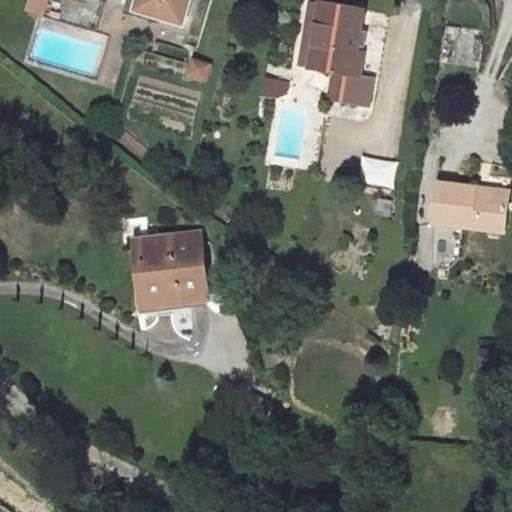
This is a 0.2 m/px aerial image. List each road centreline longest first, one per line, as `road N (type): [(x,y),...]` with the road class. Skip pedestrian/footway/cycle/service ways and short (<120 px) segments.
road 1 (unknown): [(0,250),(116,320),(212,349)]
road 2 (unclassified): [(0,381),(19,403),(192,511)]
